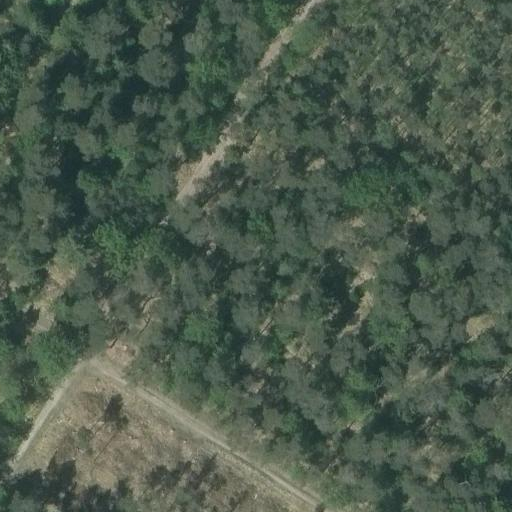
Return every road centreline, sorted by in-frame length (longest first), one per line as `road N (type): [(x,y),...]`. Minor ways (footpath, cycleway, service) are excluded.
road 1 (track): [(0,287),(86,341),(309,0)]
road 2 (track): [(0,474),(86,341)]
